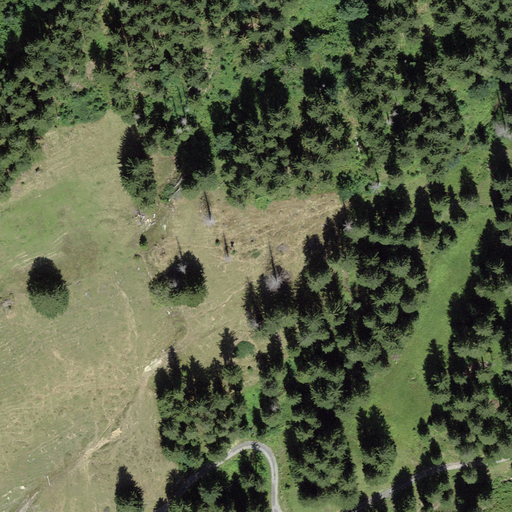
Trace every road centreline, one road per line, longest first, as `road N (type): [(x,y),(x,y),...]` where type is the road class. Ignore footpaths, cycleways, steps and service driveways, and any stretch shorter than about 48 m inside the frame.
road 1 (track): [(286,511),(272,469),(275,451),(259,446),(233,454),(163,511)]
road 2 (track): [(511,458),(437,467),(350,511)]
